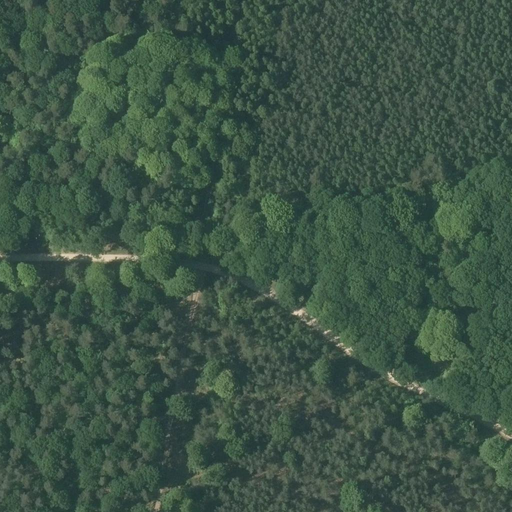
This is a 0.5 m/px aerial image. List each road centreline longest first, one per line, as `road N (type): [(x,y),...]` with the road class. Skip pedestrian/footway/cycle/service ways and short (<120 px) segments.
road 1 (track): [(511,437),(393,379),(277,296),(223,272),(74,249),(0,255)]
road 2 (track): [(199,264),(256,235),(511,212)]
road 3 (track): [(250,0),(199,264)]
road 4 (track): [(157,511),(199,264)]
